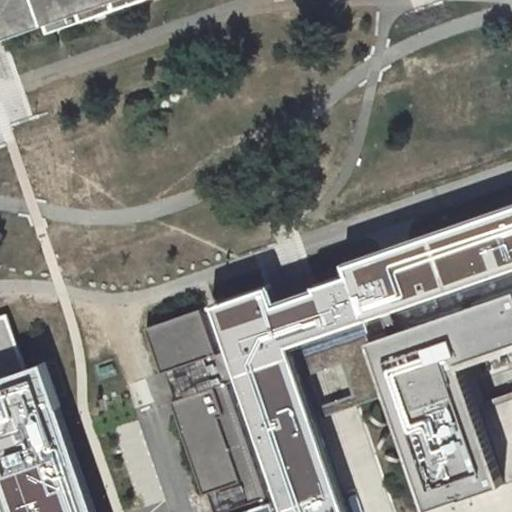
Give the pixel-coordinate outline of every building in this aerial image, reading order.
[(0,0),(0,29),(83,0),(0,0)] [(83,0),(0,29),(0,39),(5,38),(113,0),(83,0)] [(400,185),(430,176),(425,162),(396,172),(400,185)] [(294,310),(272,318),(282,348),(322,334),(367,320),(511,276),(511,206),(499,211),(501,218),(413,248),(387,257),(349,271),(350,274),(317,286),(318,289),(322,300),(294,310)] [(511,276),(367,320),(374,341),(390,390),(428,505),(460,495),(509,478),(474,365),(511,354),(511,276)] [(265,296),(262,288),(222,302),(225,310),(265,296)] [(322,300),(318,289),(269,307),(272,318),(294,310),(322,300)] [(282,348),(272,318),(269,307),(265,296),(225,310),(245,369),(238,372),(248,401),(229,407),(221,388),(173,403),(191,455),(203,492),(251,476),(234,420),(253,415),(287,511),(274,511),(271,502),(241,511),(338,511),(306,418),(282,348)] [(201,311),(148,329),(163,373),(216,355),(201,311)] [(0,419),(57,400),(44,364),(25,370),(6,315),(0,317),(0,419)] [(378,395),(390,390),(374,341),(367,320),(301,342),(282,348),(306,418),(346,404),(357,401),(378,395)] [(95,511),(57,400),(0,419),(0,466),(13,505),(15,511),(95,511)]
